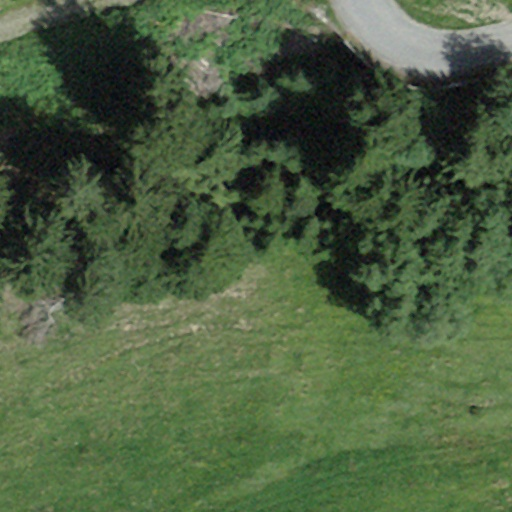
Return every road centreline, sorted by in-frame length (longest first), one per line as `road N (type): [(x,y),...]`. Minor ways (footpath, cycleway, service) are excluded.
road 1 (track): [(247,511),(291,491),(511,446)]
road 2 (unclassified): [(511,44),(467,55),(412,50),(387,36),(365,0)]
